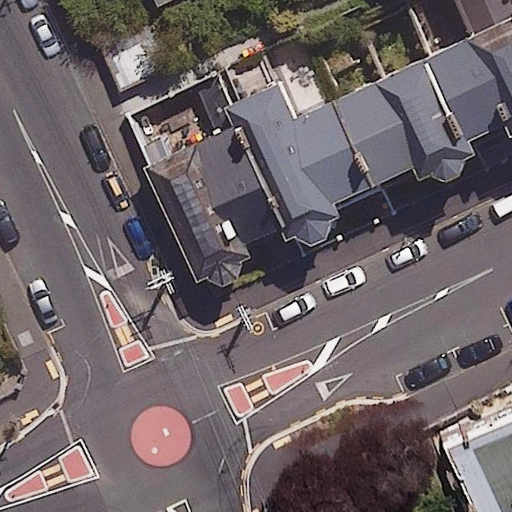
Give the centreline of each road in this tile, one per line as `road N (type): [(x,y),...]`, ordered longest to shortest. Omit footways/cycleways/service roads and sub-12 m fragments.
road 1 (residential): [(511,259),(162,436)]
road 2 (residential): [(162,436),(0,85)]
road 3 (residential): [(162,436),(1,511)]
